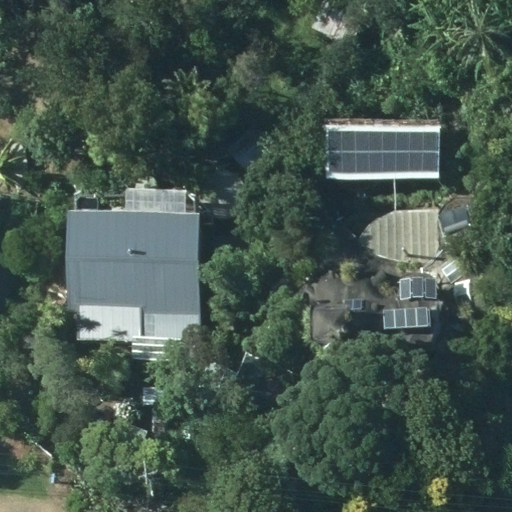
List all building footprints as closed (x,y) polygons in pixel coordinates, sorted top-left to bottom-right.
[(356,0),(331,0),(319,28),(352,43),(369,5),(356,0)] [(268,120),(240,146),(264,173),(293,147),(268,120)] [(440,199),(448,140),(413,135),(406,194),(440,199)] [(90,312),(88,338),(209,345),(217,216),(204,215),(205,193),(145,190),(144,211),(90,208),(84,312),(90,312)] [(327,217),(321,379),(441,383),(447,222),(327,217)] [(283,422),(300,380),(265,366),(247,407),(283,422)]
